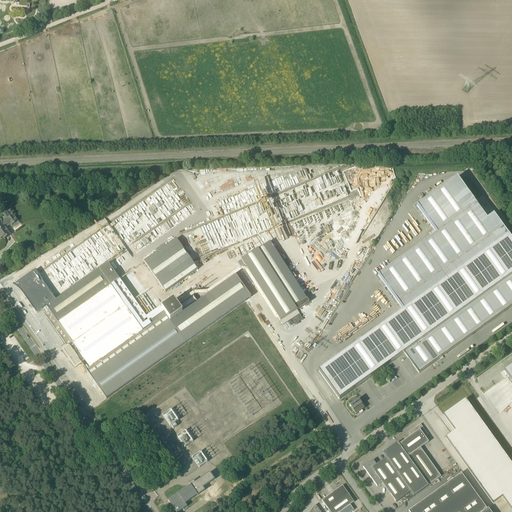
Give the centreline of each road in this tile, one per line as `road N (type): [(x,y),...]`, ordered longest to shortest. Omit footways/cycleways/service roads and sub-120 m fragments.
road 1 (tertiary): [(148,511),(0,299)]
road 2 (unclassified): [(335,459),(511,335)]
